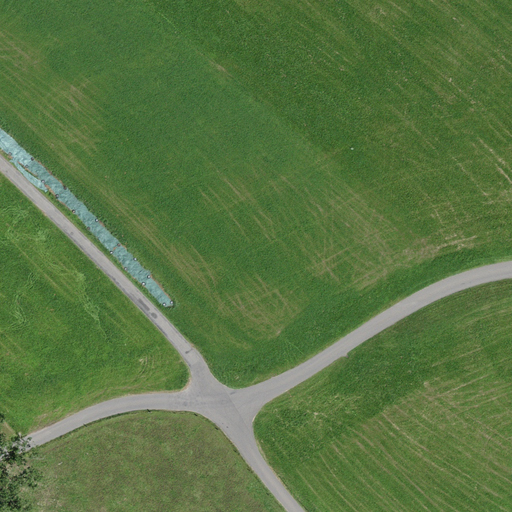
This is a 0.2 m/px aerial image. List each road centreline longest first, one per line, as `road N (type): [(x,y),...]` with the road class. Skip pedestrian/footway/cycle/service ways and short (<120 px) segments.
road 1 (unclassified): [(0,163),(160,322),(217,402)]
road 2 (unclassified): [(217,402),(264,393),(438,293),(511,276)]
road 3 (unclassified): [(217,402),(112,407),(0,456)]
road 4 (unclassified): [(292,511),(217,402)]
